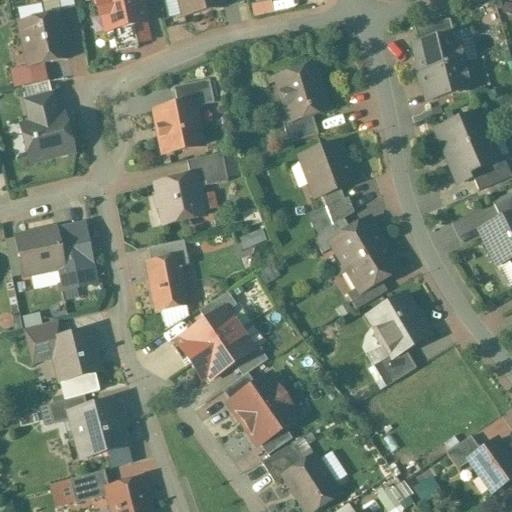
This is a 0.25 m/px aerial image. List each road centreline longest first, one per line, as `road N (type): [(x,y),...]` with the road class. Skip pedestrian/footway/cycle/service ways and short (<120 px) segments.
road 1 (residential): [(511,373),(421,240),(362,17)]
road 2 (residential): [(362,17),(199,46),(113,88),(100,135),(104,176)]
road 3 (residential): [(104,176),(133,370)]
road 4 (residential): [(133,370),(175,399),(259,511)]
road 5 (residential): [(133,370),(182,511)]
